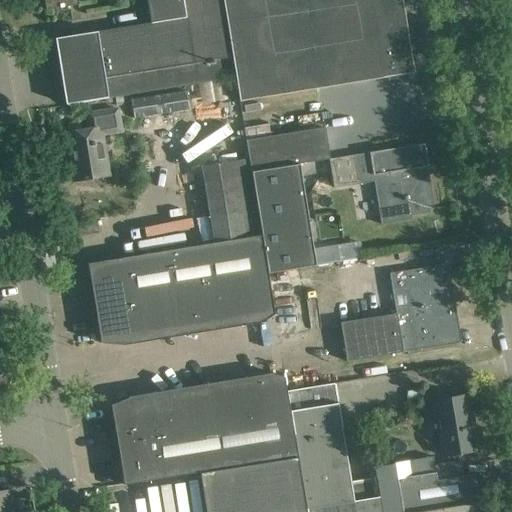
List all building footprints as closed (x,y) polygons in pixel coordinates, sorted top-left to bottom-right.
[(44,0),(46,10),(77,4),(76,0),(44,0)] [(88,100),(235,76),(222,0),(146,0),(150,23),(96,32),(55,39),(66,104),(88,100)] [(222,0),(235,76),(235,78),(239,101),(351,83),(393,76),(413,73),(404,13),(411,11),(409,0),(222,0)] [(119,131),(115,109),(85,114),(87,130),(66,134),(74,181),(106,176),(99,134),(119,131)] [(328,158),(323,127),(245,139),(250,170),(298,163),(328,158)] [(383,180),(390,219),(409,216),(429,213),(422,168),(428,167),(424,144),(404,147),(353,156),(355,169),(331,173),(334,189),(383,180)] [(314,264),(298,163),(250,170),(256,207),(261,233),(267,272),(314,264)] [(261,233),(256,207),(209,214),(214,242),(261,233)] [(206,244),(219,323),(220,324),(240,326),(240,325),(239,324),(240,319),(259,316),(259,317),(274,315),(261,235),(206,244)] [(356,242),(336,246),(339,262),(359,259),(356,242)] [(206,244),(167,251),(180,330),(200,332),(200,331),(200,326),(219,323),(206,244)] [(180,329),(167,251),(127,258),(140,336),(141,337),(161,339),(161,337),(160,337),(161,332),(180,329)] [(140,336),(127,258),(87,264),(100,343),(121,345),(121,344),(121,339),(140,336)] [(388,274),(394,314),(339,323),(345,361),(457,344),(444,265),(388,274)] [(248,378),(246,379),(229,386),(229,387),(210,390),(223,467),(296,454),(289,410),(287,393),(286,393),(284,379),(249,384),(247,380),(248,379),(248,378)] [(319,385),(286,390),(287,393),(289,410),(296,454),(299,473),(305,511),(380,511),(376,479),(350,483),(333,383),(319,385)] [(191,394),(171,397),(184,475),(199,473),(224,468),(223,467),(210,390),(210,389),(209,386),(210,385),(209,384),(190,392),(191,394)] [(130,397),(110,406),(123,485),(184,475),(171,397),(169,392),(170,392),(169,391),(151,399),(151,400),(131,403),(130,399),(130,398),(130,397)] [(474,451),(465,396),(426,402),(429,418),(435,417),(441,457),(474,451)] [(224,468),(199,473),(205,511),(305,511),(299,473),(296,454),(223,467),(224,468)] [(412,511),(478,501),(474,475),(462,477),(460,461),(434,465),(432,457),(373,466),(376,479),(380,511),(412,511)] [(162,495),(137,498),(138,511),(203,511),(201,490),(177,492),(178,493),(162,494),(162,495)] [(10,511),(7,492),(0,492),(0,511),(10,511)] [(484,511),(482,502),(478,502),(478,501),(412,511),(484,511)]
